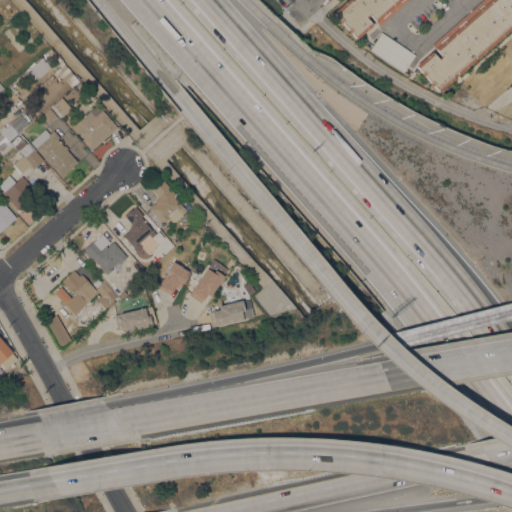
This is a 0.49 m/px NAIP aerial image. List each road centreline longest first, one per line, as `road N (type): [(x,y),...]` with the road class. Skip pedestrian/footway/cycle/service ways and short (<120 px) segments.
road 1 (motorway): [(176,93),(383,339),(511,438)]
road 2 (motorway): [(511,492),(406,464),(320,453),(176,459),(53,481)]
road 3 (motorway): [(511,350),(209,0)]
road 4 (motorway): [(511,169),(419,135),(358,99),(245,0)]
road 5 (motorway): [(394,374),(119,421)]
road 6 (residential): [(130,511),(0,292)]
road 7 (motorway): [(246,511),(493,458)]
road 8 (motorway): [(402,341),(194,398)]
road 9 (motorway): [(144,0),(275,152)]
road 10 (motorway): [(275,152),(400,297)]
road 11 (residential): [(133,160),(0,282)]
road 12 (motorway): [(400,297),(494,404)]
road 13 (residential): [(47,370),(179,320)]
road 14 (motorway): [(385,511),(511,494)]
